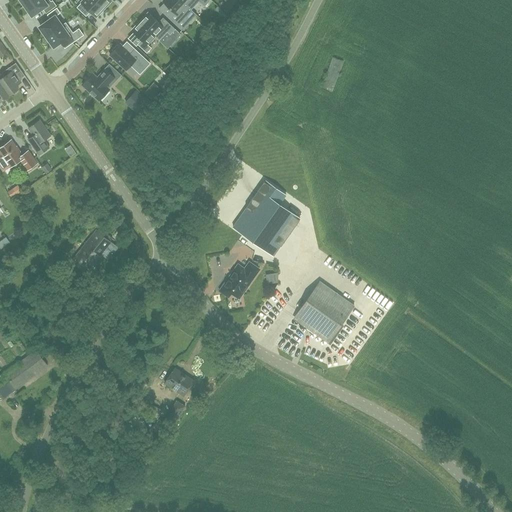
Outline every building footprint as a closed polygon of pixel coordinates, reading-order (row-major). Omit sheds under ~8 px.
[(49,0),(33,0),(25,6),(32,15),(43,8),(46,13),(56,6),(53,1),(51,2),(49,0)] [(96,17),(104,8),(94,0),(84,0),(81,3),(77,8),(86,16),(90,11),(96,17)] [(94,0),(104,8),(111,0),(94,0)] [(164,0),(163,1),(165,3),(173,11),(168,17),(182,30),(188,24),(183,18),(191,9),(180,0),(164,0)] [(180,0),(191,9),(199,1),(205,6),(209,1),(208,0),(180,0)] [(51,19),(40,27),(47,37),(62,26),(55,17),(60,13),(57,8),(47,15),(51,19)] [(159,40),(167,31),(170,34),(175,29),(163,18),(159,23),(149,13),(148,14),(147,13),(142,18),(143,19),(141,22),(159,40)] [(147,53),(151,48),(147,44),(155,36),(159,40),(141,22),(138,25),(137,24),(132,29),(133,30),(132,31),(142,40),(138,44),(147,53)] [(48,38),(46,39),(50,44),(51,43),(54,47),(60,42),(64,49),(69,46),(84,35),(79,28),(73,33),(66,23),(62,26),(47,37),(48,38)] [(118,46),(117,45),(112,50),(113,51),(110,55),(126,70),(130,65),(140,74),(150,64),(135,49),(130,54),(120,44),(118,46)] [(332,91),(343,61),(333,57),(322,87),(332,91)] [(4,77),(0,79),(0,82),(9,95),(18,89),(16,86),(21,83),(19,80),(24,76),(16,63),(2,73),(4,77)] [(116,80),(105,70),(99,76),(100,77),(98,79),(93,74),(82,85),(99,101),(109,90),(107,89),(116,80)] [(0,101),(9,95),(0,82),(0,101)] [(148,102),(136,91),(131,97),(136,103),(132,108),(138,113),(148,102)] [(44,140),(51,136),(40,120),(28,128),(33,136),(28,139),(30,143),(39,155),(49,147),(44,140)] [(27,170),(36,164),(28,151),(27,152),(28,153),(22,157),(11,140),(0,148),(0,151),(2,155),(0,156),(0,165),(3,170),(10,166),(10,167),(20,160),(27,170)] [(266,181),(233,227),(274,256),(300,219),(280,204),(286,195),(266,181)] [(11,193),(15,199),(25,193),(22,187),(11,193)] [(96,227),(98,228),(105,220),(99,214),(87,227),(92,232),(96,227)] [(98,231),(97,230),(72,261),(82,269),(88,262),(93,266),(101,255),(102,254),(100,252),(110,241),(108,240),(110,237),(100,229),(98,231)] [(231,292),(239,297),(259,269),(250,263),(245,270),(239,266),(231,277),(230,277),(221,290),(229,296),(231,292)] [(265,275),(267,285),(278,283),(278,273),(265,275)] [(330,340),(336,332),(354,306),(320,281),(296,316),(330,340)] [(73,317),(81,311),(68,296),(60,302),(73,317)] [(0,392),(4,398),(47,366),(36,350),(0,376),(0,392)] [(184,396),(194,381),(175,368),(164,383),(184,396)] [(176,400),(172,406),(182,412),(185,406),(176,400)] [(124,415),(129,426),(146,417),(141,407),(124,415)]
